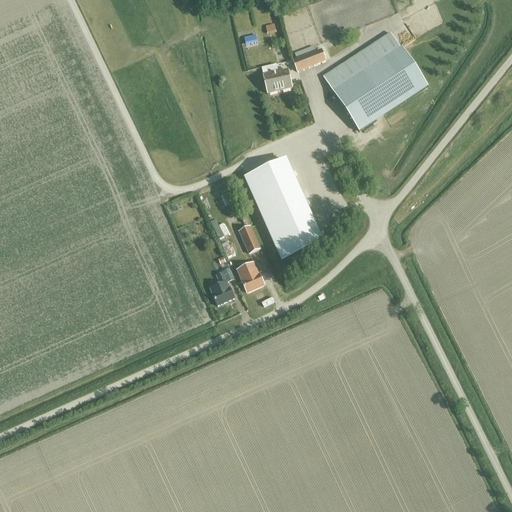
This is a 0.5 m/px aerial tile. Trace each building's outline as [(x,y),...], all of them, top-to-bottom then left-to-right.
[(271,26),(280,24),(277,16),(269,18),(271,26)] [(266,29),(268,35),(276,33),(275,26),(266,29)] [(390,33),(324,76),(359,133),(429,88),(390,33)] [(240,41),(243,51),(259,47),(257,37),(240,41)] [(294,63),(298,74),(327,62),(325,56),(328,55),(326,50),(294,63)] [(289,71),(279,74),(277,66),(261,70),(268,97),(293,91),(289,71)] [(285,161),(246,178),(283,262),(322,245),(285,161)] [(223,224),(219,226),(216,220),(210,223),(219,240),(228,235),(223,224)] [(239,233),(249,255),(260,250),(250,228),(239,233)] [(221,246),(226,258),(233,255),(227,243),(221,246)] [(254,265),(238,272),(248,295),(265,286),(254,265)] [(212,297),(217,308),(234,301),(227,284),(234,281),(229,271),(216,277),(220,286),(210,291),(212,297)]
